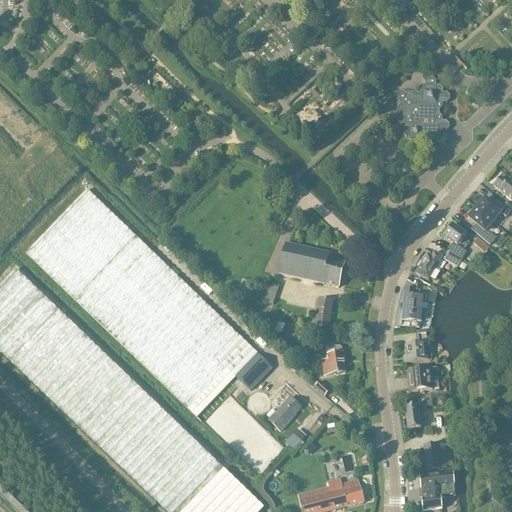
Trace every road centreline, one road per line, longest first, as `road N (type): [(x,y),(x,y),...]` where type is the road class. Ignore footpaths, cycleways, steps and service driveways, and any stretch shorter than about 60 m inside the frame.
road 1 (unclassified): [(395,511),(381,368),(389,289),(431,223),(511,130)]
road 2 (unclassified): [(0,385),(126,511)]
